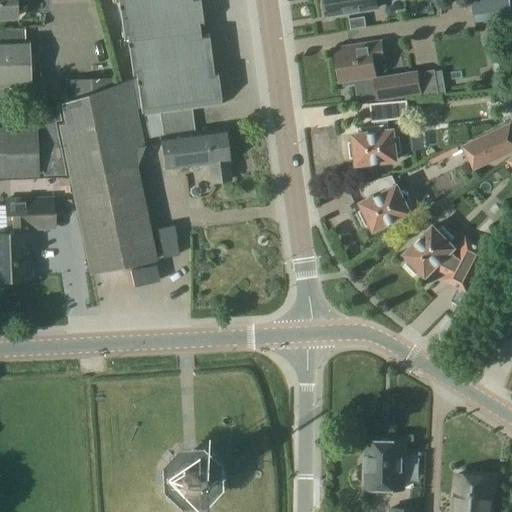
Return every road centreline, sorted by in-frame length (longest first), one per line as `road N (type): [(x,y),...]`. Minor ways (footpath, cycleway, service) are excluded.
road 1 (tertiary): [(305,335),(263,0)]
road 2 (tertiary): [(0,350),(305,335)]
road 3 (unclassified): [(511,417),(364,333),(305,335)]
road 4 (tertiary): [(303,511),(305,335)]
